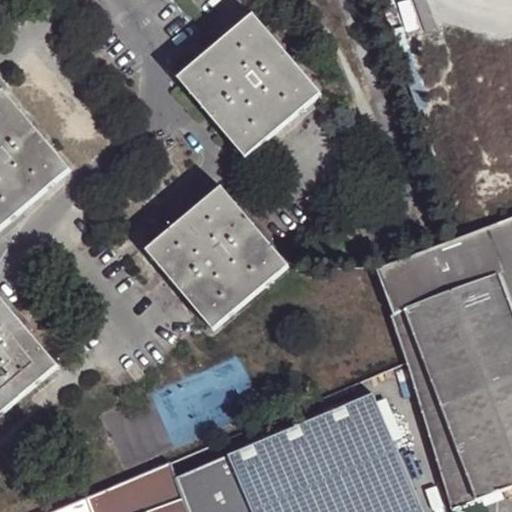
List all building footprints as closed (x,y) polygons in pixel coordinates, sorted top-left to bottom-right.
[(176,79),(244,160),(320,96),(253,14),(176,79)] [(0,93),(0,229),(69,171),(3,91),(0,93)] [(156,249),(222,330),(298,266),(231,185),(156,249)] [(450,511),(486,511),(483,502),(511,491),(511,223),(380,274),(397,315),(390,317),(407,365),(450,511)] [(0,416),(57,369),(0,300),(0,416)] [(374,396),(176,479),(187,511),(422,511),(394,444),(378,405),(374,396)] [(390,399),(378,405),(394,444),(407,439),(390,399)] [(187,511),(176,479),(170,464),(56,511),(187,511)]
